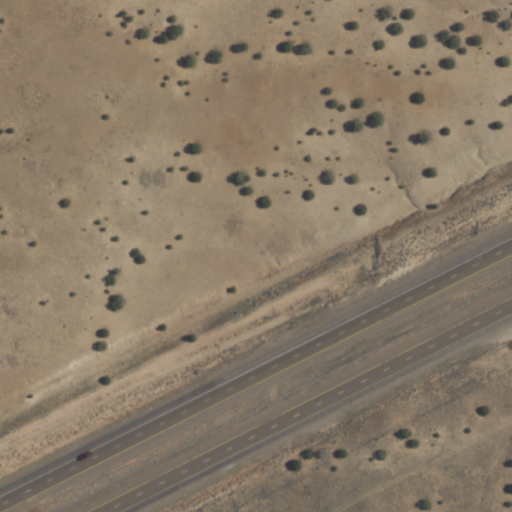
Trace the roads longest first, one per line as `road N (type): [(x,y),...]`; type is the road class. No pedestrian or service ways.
road 1 (motorway): [(511,247),(0,504)]
road 2 (motorway): [(112,511),(511,307)]
